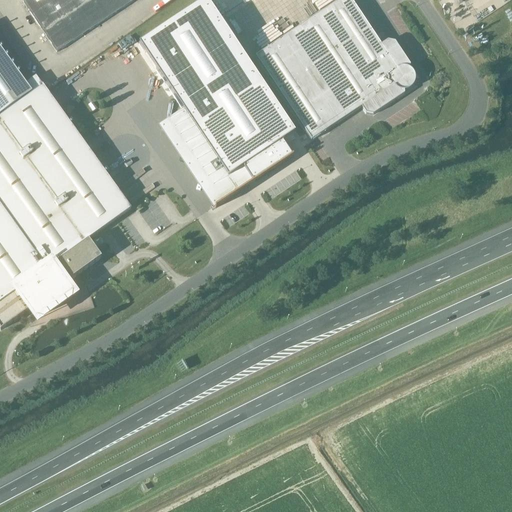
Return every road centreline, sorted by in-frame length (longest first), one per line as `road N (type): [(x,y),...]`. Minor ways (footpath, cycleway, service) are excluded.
road 1 (unclassified): [(0,397),(115,336),(368,165),(465,127),(477,110),(474,79),(421,0)]
road 2 (motorway): [(511,240),(289,339),(0,496)]
road 3 (motorway): [(47,511),(511,286)]
